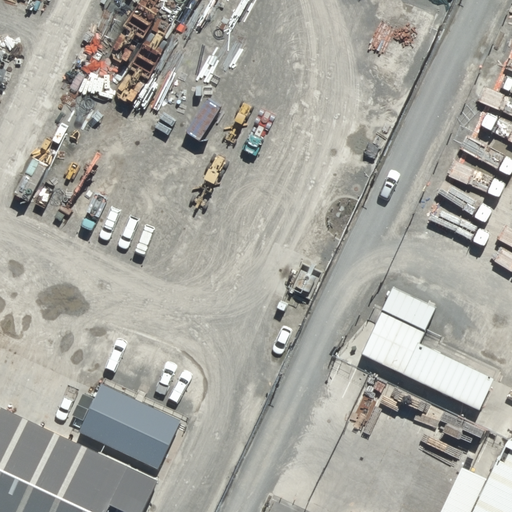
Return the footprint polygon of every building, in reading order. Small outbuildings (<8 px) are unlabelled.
[(441,17),(406,0),(390,0),(352,78),(400,102),(441,17)] [(308,304),(289,296),(272,334),(291,342),(308,304)] [(391,337),(372,328),(355,365),(376,375),(375,378),(420,398),(422,393),(467,414),(476,393),(432,373),(429,380),(385,360),(394,339),(428,355),(438,333),(400,316),(391,337)] [(288,346),(268,337),(259,360),(279,368),(288,346)] [(185,432),(105,394),(83,439),(164,477),(185,432)] [(153,511),(165,488),(0,409),(0,511),(153,511)] [(511,511),(511,430),(504,426),(462,511),(511,511)]
